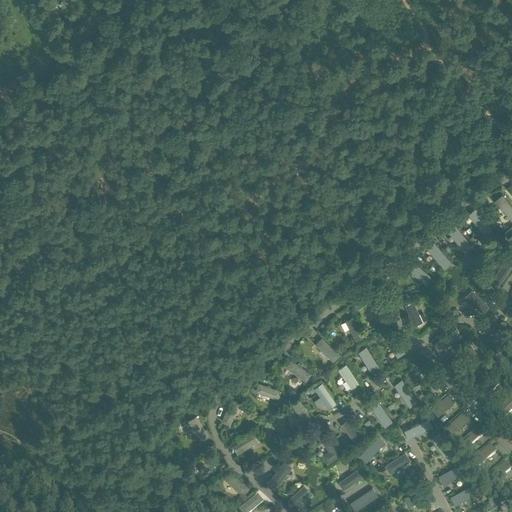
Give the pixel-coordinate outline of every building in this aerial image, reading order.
[(53,0),(48,4),(52,10),(62,3),(64,6),(67,3),(65,1),(66,0),(53,0)] [(56,25),(49,30),(53,34),(59,29),(56,25)] [(502,194),(495,200),(496,201),(498,204),(501,208),(505,212),(504,213),(508,217),(511,222),(511,221),(511,206),(511,205),(506,199),(502,194)] [(475,208),(469,213),(473,219),(478,225),(477,225),(481,231),(485,235),(492,230),(488,224),(483,219),(479,213),(475,208)] [(454,224),(448,229),(453,235),(457,241),(456,241),(461,247),(464,251),(471,245),(467,240),(463,235),(458,229),(454,224)] [(434,242),(428,247),(429,248),(432,253),(437,258),(436,259),(440,264),(441,265),(444,269),(451,263),(447,258),(443,253),(438,247),(434,242)] [(414,262),(408,269),(411,271),(413,273),(419,278),(424,283),(428,287),(434,280),(429,275),(424,271),(419,266),(414,262)] [(493,279),(490,282),(497,286),(501,280),(506,274),(510,268),(504,263),(499,269),(495,275),(493,279)] [(471,290),(464,298),(469,302),(473,307),(475,305),(480,310),(482,312),(488,307),(482,301),(477,296),(471,290)] [(381,296),(373,298),(375,306),(377,313),(375,314),(376,319),(378,318),(379,322),(387,319),(385,312),(385,311),(383,304),(383,303),(382,299),(381,296)] [(413,301),(405,305),(408,312),(412,319),(415,326),(423,322),(419,315),(419,316),(416,308),(413,303),(413,301)] [(352,317),(345,320),(346,322),(349,327),(352,334),(356,341),(363,338),(359,331),(356,324),(352,317)] [(494,333),(493,334),(495,335),(500,338),(505,342),(506,342),(511,346),(511,347),(511,346),(511,335),(510,334),(504,331),(498,327),(494,333)] [(438,339),(433,343),(438,351),(442,348),(443,348),(443,347),(447,343),(448,343),(453,339),(459,336),(458,335),(455,330),(454,328),(449,332),(443,336),(438,339)] [(391,329),(383,334),(387,340),(391,346),(394,351),(398,357),(405,353),(405,352),(402,347),(398,341),(394,335),(391,329)] [(318,341),(315,344),(320,348),(324,352),(328,357),(332,361),(338,355),(334,351),(330,347),(325,342),(321,338),(319,340),(318,341)] [(365,345),(357,350),(359,353),(363,359),(364,359),(371,370),(378,365),(365,345)] [(454,359),(450,363),(457,370),(462,365),(461,364),(466,360),(467,359),(470,356),(474,352),(468,346),(464,350),(459,355),(454,359)] [(288,362),(285,366),(290,370),(295,373),(300,377),(305,380),(310,374),(305,370),(300,367),(295,363),(290,360),(288,362)] [(426,363),(419,368),(423,373),(427,379),(432,385),(431,385),(434,389),(442,384),(438,378),(434,373),(430,367),(426,363)] [(345,364),(339,369),(343,375),(344,376),(347,381),(351,388),(358,383),(353,377),(349,371),(345,364)] [(480,390),(475,395),(481,400),(482,402),(487,397),(492,392),(497,388),(502,383),(496,376),(491,381),(486,385),(480,390)] [(395,383),(394,384),(398,390),(402,396),(406,402),(409,407),(417,402),(413,397),(409,391),(405,385),(401,379),(401,380),(395,383)] [(258,383),(255,391),(262,393),(270,396),(277,399),(279,391),(272,389),(265,386),(258,383)] [(317,386),(315,388),(318,393),(321,396),(315,400),(319,406),(325,402),(325,403),(329,408),(335,403),(331,398),(328,393),(324,388),(321,383),(317,386)] [(437,404),(432,409),(438,415),(441,413),(443,411),(449,406),(454,401),(448,394),(443,399),(437,404)] [(299,399),(291,404),(295,410),(295,411),(299,417),(303,423),(311,419),(307,412),(303,406),(299,399)] [(377,399),(370,404),(374,410),(378,416),(382,422),(381,423),(384,426),(392,421),(388,415),(384,410),(380,405),(377,399)] [(500,411),(496,415),(501,420),(501,421),(506,416),(510,412),(511,410),(511,399),(509,402),(504,406),(500,411)] [(224,414),(221,421),(229,424),(232,417),(235,410),(238,404),(230,400),(229,402),(227,406),(224,414)] [(417,408),(423,412),(426,405),(420,402),(417,408)] [(452,421),(447,425),(452,432),(458,427),(464,422),(469,418),(463,411),(458,416),(452,421)] [(190,419),(188,420),(193,428),(191,430),(193,433),(195,432),(198,436),(200,440),(203,439),(208,436),(204,429),(200,422),(200,421),(196,415),(190,419)] [(349,419),(341,424),(342,424),(346,430),(350,436),(352,439),(355,443),(362,437),(358,431),(353,425),(349,419)] [(410,427),(404,429),(408,438),(409,437),(413,435),(419,433),(425,430),(430,427),(427,419),(421,422),(417,424),(415,424),(410,427)] [(467,437),(461,442),(467,449),(469,447),(472,444),(478,439),(484,434),(478,427),(472,432),(467,437)] [(439,433),(432,438),(435,443),(439,449),(443,454),(444,456),(443,456),(446,460),(448,459),(454,455),(450,449),(446,444),(442,438),(439,433)] [(239,442),(233,446),(237,453),(244,449),(250,445),(257,441),(252,434),(246,438),(239,442)] [(363,450),(359,455),(366,461),(371,456),(374,452),(379,447),(383,443),(382,441),(376,436),(372,441),(368,446),(363,450)] [(328,451),(322,456),(326,462),(327,463),(332,460),(336,457),(341,454),(337,448),(334,443),(330,438),(324,442),(323,443),(323,444),(328,451)] [(479,455),(473,459),(479,466),(482,464),(487,460),(491,456),(496,452),(494,449),(490,445),(485,450),(479,455)] [(200,460),(194,465),(196,467),(200,471),(201,470),(202,470),(205,467),(208,470),(214,465),(215,464),(212,461),(218,456),(212,450),(206,455),(200,460)] [(391,461),(385,465),(390,473),(397,469),(403,465),(409,460),(405,453),(398,457),(391,461)] [(272,475),(269,480),(277,486),(283,478),(284,479),(287,476),(286,475),(291,468),(292,467),(287,463),(284,461),(280,466),(277,470),(276,471),(272,475)] [(443,473),(438,476),(442,484),(444,484),(448,481),(454,478),(460,474),(461,474),(466,471),(462,462),(455,466),(449,469),(443,473)] [(494,472),(488,477),(494,484),(497,481),(499,479),(505,474),(511,468),(505,462),(499,467),(494,472)] [(345,478),(339,483),(343,489),(344,490),(350,485),(354,482),(357,480),(363,476),(358,469),(353,473),(352,473),(345,478)] [(229,472),(223,478),(224,478),(229,483),(234,488),(239,492),(240,494),(246,488),(240,482),(235,477),(229,472)] [(455,494),(450,497),(453,502),(454,505),(455,504),(459,502),(465,498),(467,498),(472,495),(473,494),(478,491),(474,484),(467,487),(461,491),(455,494)] [(404,497),(403,497),(404,498),(408,506),(414,503),(420,500),(426,497),(428,495),(432,493),(427,485),(421,488),(414,492),(408,495),(407,494),(404,496),(404,497)] [(292,495),(287,500),(293,506),(298,511),(304,506),(300,501),(305,497),(309,493),(303,487),(303,486),(297,490),(292,495)] [(355,499),(350,502),(350,504),(354,510),(359,506),(365,503),(371,499),(377,495),(376,494),(372,487),(366,491),(361,495),(355,499)] [(244,505),(238,510),(239,511),(250,511),(254,509),(257,507),(259,505),(262,503),(257,496),(251,500),(244,505)] [(474,511),(473,511),(493,511),(497,510),(493,501),(486,505),(480,508),(474,511)]
